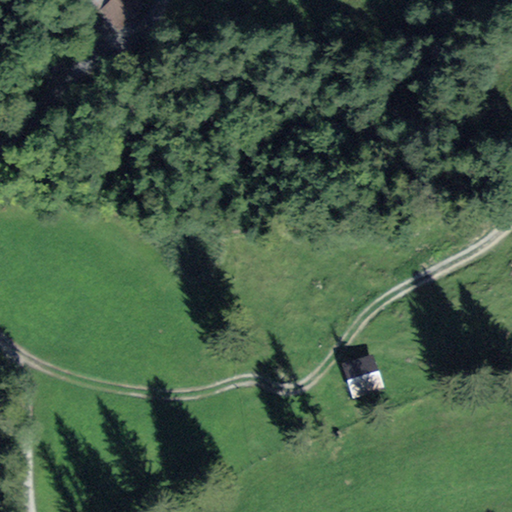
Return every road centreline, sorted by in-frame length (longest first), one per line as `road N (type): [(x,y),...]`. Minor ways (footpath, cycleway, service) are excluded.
road 1 (track): [(511,222),(472,255),(372,309),(296,390),(249,380),(201,393),(148,394),(62,372),(7,345)]
road 2 (track): [(162,0),(0,153)]
road 3 (track): [(0,337),(39,511)]
